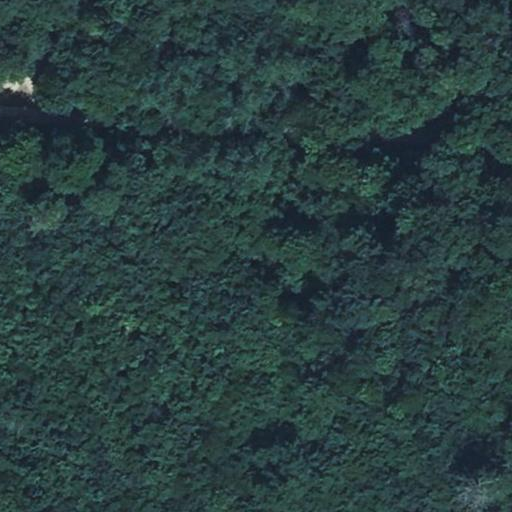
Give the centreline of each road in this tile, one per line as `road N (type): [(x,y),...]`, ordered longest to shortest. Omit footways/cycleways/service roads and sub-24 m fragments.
road 1 (track): [(0,120),(511,145)]
road 2 (track): [(19,121),(62,38),(99,0)]
